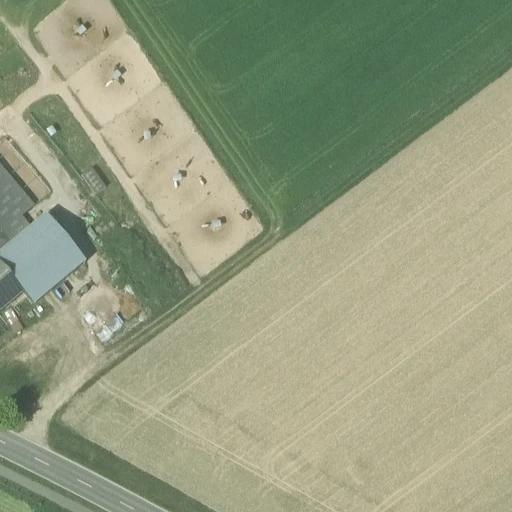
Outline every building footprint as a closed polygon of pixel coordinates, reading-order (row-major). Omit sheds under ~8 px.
[(105,190),(91,171),(80,179),(94,198),(105,190)] [(0,255),(12,245),(1,232),(30,209),(0,173),(0,255)] [(0,255),(0,269),(21,295),(32,308),(84,265),(45,218),(34,227),(33,226),(12,245),(0,255)] [(0,312),(21,295),(0,269),(0,312)] [(0,335),(32,308),(21,295),(0,312),(0,335)]
